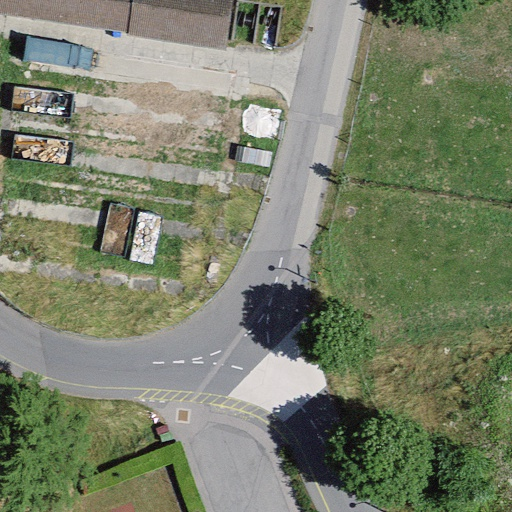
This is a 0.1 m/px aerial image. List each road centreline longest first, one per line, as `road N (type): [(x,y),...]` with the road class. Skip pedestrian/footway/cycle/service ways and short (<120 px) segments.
road 1 (residential): [(254,388),(349,0)]
road 2 (residential): [(254,388),(74,369),(0,326)]
road 3 (residential): [(355,511),(334,463),(254,388)]
